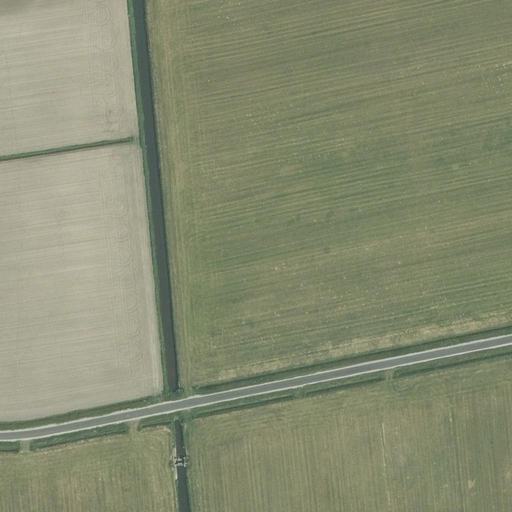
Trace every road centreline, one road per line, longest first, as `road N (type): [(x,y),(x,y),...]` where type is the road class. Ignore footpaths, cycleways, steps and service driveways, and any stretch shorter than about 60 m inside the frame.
road 1 (unclassified): [(149,410),(511,338)]
road 2 (unclassified): [(0,436),(149,410)]
